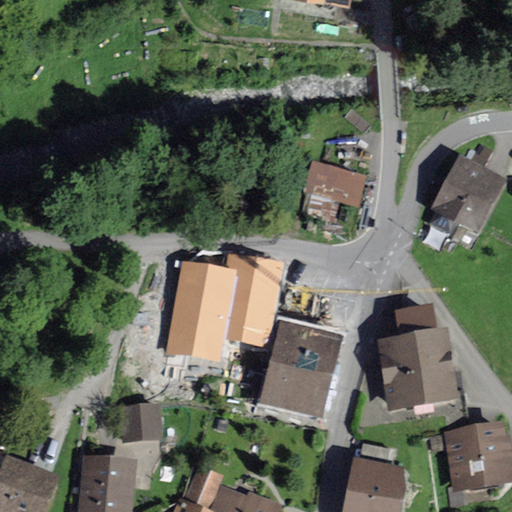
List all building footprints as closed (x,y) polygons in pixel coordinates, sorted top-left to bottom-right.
[(280,0),(279,10),(333,18),(335,0),(280,0)] [(488,160),(469,151),(422,244),(439,253),(458,219),(475,228),(497,186),(479,176),(488,160)] [(344,203),(350,176),(311,167),(304,193),(312,195),(307,216),(319,220),(325,198),(344,203)] [(220,332),(267,342),(270,329),(282,270),(235,260),(232,275),(220,332)] [(215,357),(220,332),(232,275),(184,266),(170,348),(215,357)] [(411,441),(468,433),(462,392),(452,394),(443,335),(429,337),(425,311),(402,315),(405,340),(391,343),(392,355),(389,356),(389,358),(383,359),(389,403),(405,401),(411,441)] [(286,334),(270,329),(267,342),(267,346),(282,349),(269,402),(315,413),(332,346),(286,334)] [(122,411),(124,441),(159,438),(157,408),(122,411)] [(497,429),(468,433),(450,436),(457,489),(510,481),(505,442),(501,443),(499,429),(497,429)] [(89,464),(83,511),(126,511),(131,468),(89,464)] [(11,468),(0,494),(0,511),(36,511),(48,483),(11,468)] [(351,511),(393,511),(398,493),(393,492),(396,476),(360,469),(351,511)] [(199,474),(187,505),(200,511),(206,511),(219,481),(199,474)] [(215,511),(278,511),(279,510),(256,500),(254,506),(223,493),(215,511)] [(200,511),(187,505),(183,503),(178,511),(200,511)]
